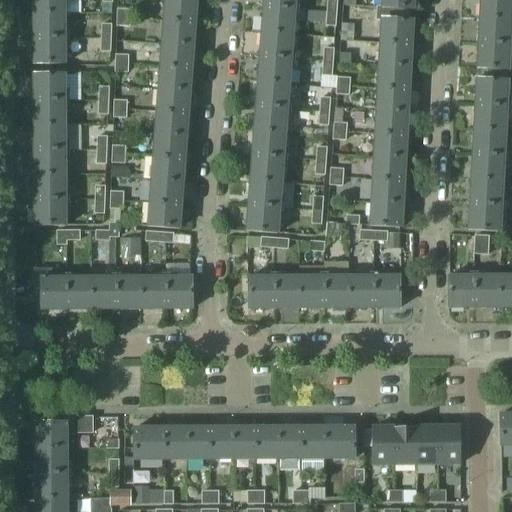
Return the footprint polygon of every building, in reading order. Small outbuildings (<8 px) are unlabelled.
[(33,0),(33,15),(64,15),(64,0),(68,0),(33,0)] [(196,0),(188,0),(164,0),(163,21),(194,23),(196,0)] [(263,0),(263,9),(298,12),(299,1),(295,0),(294,0),(263,0)] [(327,0),(326,13),(337,14),(337,0),(327,0)] [(412,0),(382,0),(382,9),(396,10),(409,11),(412,11),(412,0)] [(511,6),(511,0),(480,0),(480,19),(511,20),(511,7),(511,6)] [(298,23),(298,12),(263,9),(261,34),(292,36),(293,22),(298,23)] [(379,45),(410,46),(412,22),(408,22),(409,11),(396,10),(382,9),(376,9),(376,21),(381,21),(379,45)] [(130,19),(130,10),(117,10),(116,19),(130,19)] [(314,12),(313,24),(325,25),(325,27),(336,28),(337,14),(326,13),(314,12)] [(33,15),(33,40),(68,40),(68,28),(64,28),(64,15),(33,15)] [(116,19),(116,28),(130,28),(130,19),(116,19)] [(478,43),(511,45),(511,34),(510,34),(511,20),(480,19),(478,43)] [(194,23),(163,21),(161,44),(192,47),(194,23)] [(110,39),(111,25),(101,25),(100,39),(110,39)] [(353,42),(354,26),(341,25),(340,41),(353,42)] [(259,59),(294,62),(295,50),(291,50),(292,36),(261,34),(259,59)] [(100,53),(110,53),(110,39),(100,39),(100,53)] [(68,50),(68,40),(33,40),(33,66),(64,65),(64,50),(68,50)] [(511,45),(478,43),(477,69),(482,69),(508,71),(509,56),(511,56),(511,45)] [(192,47),(161,44),(159,67),(190,69),(192,47)] [(410,46),(379,45),(378,67),(409,69),(410,46)] [(324,49),(323,63),(333,64),(334,50),(324,49)] [(339,63),(350,64),(350,54),(339,53),(339,63)] [(115,64),(128,65),(129,56),(115,55),(115,64)] [(259,59),(257,83),(288,86),(288,84),(298,85),(299,73),(294,73),(294,62),(259,59)] [(322,77),(332,78),(333,64),(323,63),(322,77)] [(115,64),(114,73),(128,74),(128,65),(115,64)] [(190,69),(159,67),(158,89),(189,92),(190,69)] [(409,69),(378,67),(377,90),(408,92),(409,69)] [(476,80),(475,105),(511,107),(511,96),(507,96),(507,82),(508,71),(482,69),(481,75),(481,80),(476,80)] [(65,75),(33,76),(34,101),(69,101),(69,90),(65,90),(65,75)] [(337,78),(336,87),(350,88),(350,79),(337,78)] [(256,109),(291,111),(292,100),(287,100),(288,86),(257,83),(256,109)] [(350,88),(336,87),(336,96),(349,96),(350,88)] [(109,88),(98,88),(98,102),(108,102),(109,88)] [(189,92),(158,89),(156,112),(187,115),(189,92)] [(408,92),(377,90),(376,113),(407,114),(408,92)] [(319,112),(329,113),(330,99),(320,98),(319,112)] [(69,101),(34,101),(34,127),(65,126),(65,112),(69,112),(69,101)] [(113,110),(127,111),(127,102),(113,101),(113,110)] [(108,116),(108,102),(98,102),(97,115),(108,116)] [(473,131),(505,132),(505,118),(510,118),(511,107),(475,105),(473,131)] [(290,122),(291,111),(256,109),(254,133),(284,136),(285,122),(290,122)] [(126,119),(127,111),(113,110),(112,119),(126,119)] [(187,115),(156,112),(154,135),(185,137),(187,115)] [(318,126),(328,127),(329,113),(319,112),(318,126)] [(407,114),(376,113),(374,136),(405,137),(407,114)] [(333,132),(346,133),(347,125),(334,124),(333,132)] [(34,151),(69,151),(69,140),(65,140),(65,126),(34,127),(34,151)] [(504,146),(505,132),(473,131),(472,155),(508,157),(508,146),(504,146)] [(333,132),(332,141),(346,142),(346,133),(333,132)] [(252,158),(287,161),(288,150),(283,150),(284,136),(254,133),(252,158)] [(185,137),(154,135),(152,157),(183,160),(185,137)] [(405,137),(374,136),(373,159),(404,160),(405,137)] [(107,138),(96,137),(96,151),(106,151),(107,138)] [(125,156),(125,147),(111,147),(111,156),(125,156)] [(315,162),(326,162),(327,148),(316,148),(315,162)] [(69,151),(34,151),(34,176),(65,176),(65,162),(69,162),(69,151)] [(95,165),(106,165),(106,151),(96,151),(95,165)] [(471,180),(502,182),(502,168),(507,168),(508,157),(472,155),(471,180)] [(125,156),(111,156),(111,164),(124,165),(125,156)] [(183,160),(152,157),(150,180),(181,182),(183,160)] [(287,161),(252,158),(250,183),(281,186),(282,171),(286,172),(287,161)] [(404,160),(373,159),(372,181),(403,183),(404,160)] [(326,162),(315,162),(314,176),(324,176),(326,162)] [(343,170),(330,169),(329,178),(343,179),(343,170)] [(65,176),(34,176),(34,201),(69,201),(69,190),(65,190),(65,176)] [(342,187),(343,179),(329,178),(329,186),(342,187)] [(181,182),(150,180),(149,203),(180,206),(181,182)] [(501,196),(502,182),(471,180),(469,206),(505,208),(505,196),(501,196)] [(403,183),(372,181),(371,204),(402,206),(403,183)] [(248,208),(283,211),(284,200),(280,199),(281,186),(250,183),(248,208)] [(104,201),(105,187),(95,187),(94,201),(104,201)] [(110,192),(109,201),(123,202),(123,193),(110,192)] [(323,198),(313,197),(312,211),(322,212),(323,198)] [(69,201),(34,201),(34,226),(65,226),(65,212),(70,212),(69,201)] [(104,201),(94,201),(93,215),(104,215),(104,201)] [(123,211),(123,202),(109,201),(109,210),(123,211)] [(147,226),(178,229),(180,206),(149,203),(147,226)] [(371,204),(369,227),(400,229),(402,206),(371,204)] [(505,208),(469,206),(468,231),(499,233),(500,219),(504,219),(505,208)] [(282,222),(283,211),(248,208),(246,233),(277,235),(278,221),(282,222)] [(322,212),(312,211),(311,225),(321,226),(322,212)] [(347,224),(361,225),(362,216),(348,215),(347,224)] [(335,239),(336,224),(326,223),(325,238),(335,239)] [(109,239),(118,239),(119,224),(108,224),(108,232),(109,232),(109,239)] [(95,231),(95,242),(108,242),(109,239),(109,232),(108,232),(95,231)] [(359,231),(359,241),(373,242),(373,232),(359,231)] [(56,232),(56,246),(66,246),(66,242),(66,232),(56,232)] [(66,242),(80,242),(80,232),(66,232),(66,242)] [(165,234),(145,232),(145,243),(164,244),(165,234)] [(373,242),(386,243),(387,233),(373,232),(373,242)] [(165,234),(164,244),(172,245),(173,234),(165,234)] [(386,250),(399,251),(399,235),(387,234),(386,250)] [(473,256),(488,256),(489,237),(474,236),(473,256)] [(247,238),(247,248),(260,249),(274,250),(274,240),(260,239),(247,238)] [(120,240),(120,257),(141,257),(141,240),(120,240)] [(288,241),(274,240),(274,250),(287,251),(288,241)] [(309,252),(324,253),(324,243),(310,242),(309,252)] [(66,310),(66,279),(51,279),(51,271),(34,271),(34,293),(39,293),(39,310),(66,310)] [(511,277),(498,277),(498,309),(511,308),(511,273),(511,274),(511,277)] [(448,309),(473,309),(473,274),(462,274),(462,278),(448,278),(448,309)] [(484,274),(473,274),(473,309),(498,309),(498,277),(484,277),(484,274)] [(274,310),(274,275),(263,275),(263,279),(248,280),(249,310),(274,310)] [(274,310),(299,309),(299,279),(285,279),(285,275),(274,275),(274,310)] [(324,309),(324,275),(313,275),(313,279),(299,279),(299,309),(324,309)] [(324,275),(324,309),(349,309),(349,279),(334,279),(334,275),(324,275)] [(374,309),(373,275),(363,275),(363,279),(349,279),(349,309),(374,309)] [(373,275),(374,309),(399,309),(399,279),(385,279),(385,275),(373,275)] [(91,310),(91,280),(77,280),(77,276),(66,276),(66,279),(66,310),(91,310)] [(116,310),(116,276),(105,276),(105,280),(91,280),(91,310),(116,310)] [(140,310),(141,279),(127,279),(127,276),(116,276),(116,310),(140,310)] [(166,310),(166,276),(155,276),(155,279),(141,279),(140,310),(166,310)] [(190,310),(190,280),(176,280),(176,276),(166,276),(166,310),(190,310)] [(500,447),(511,446),(511,415),(500,416),(500,447)] [(35,425),(35,450),(67,449),(66,434),(91,433),(91,418),(52,418),(52,425),(35,425)] [(323,460),(324,460),(324,429),(301,430),(301,461),(301,475),(323,475),(323,460)] [(353,429),(324,429),(324,460),(353,460),(353,429)] [(385,429),(371,429),(372,466),(394,466),(393,429),(391,429),(391,431),(385,431),(385,429)] [(403,429),(403,431),(397,431),(397,429),(393,429),(394,466),(416,465),(416,429),(403,429)] [(434,431),(428,431),(428,429),(416,429),(416,465),(438,465),(438,429),(434,429),(434,431)] [(438,429),(438,465),(460,465),(460,429),(446,429),(446,431),(440,431),(440,429),(438,429)] [(187,430),(164,431),(165,461),(187,461),(187,430)] [(210,430),(187,430),(187,461),(210,461),(210,430)] [(233,430),(210,430),(210,461),(233,461),(233,430)] [(255,430),(233,430),(233,461),(256,461),(255,430)] [(278,430),(255,430),(256,461),(278,461),(278,430)] [(301,430),(278,430),(278,461),(301,461),(301,430)] [(134,462),(165,461),(164,431),(134,431),(134,462)] [(104,450),(118,450),(118,441),(104,441),(104,450)] [(67,463),(67,449),(35,450),(36,474),(71,474),(70,463),(67,463)] [(118,475),(118,461),(108,461),(108,475),(118,475)] [(123,485),(133,485),(133,471),(123,471),(123,485)] [(364,484),(364,471),(354,471),(354,484),(364,484)] [(71,485),(71,474),(36,474),(36,499),(67,499),(67,485),(71,485)] [(118,475),(108,475),(108,489),(118,488),(118,475)] [(142,490),(135,490),(135,505),(142,505),(163,505),(163,493),(149,493),(149,490),(142,490)] [(209,493),(210,505),(218,505),(218,492),(209,493)] [(246,492),(246,505),(255,505),(255,492),(246,492)] [(264,505),(264,492),(255,492),(255,505),(264,505)] [(292,505),(301,504),(301,492),(292,492),(292,505)] [(310,492),(301,492),(301,504),(310,504),(310,492)] [(394,492),(386,492),(386,504),(394,504),(394,492)] [(402,492),(394,492),(394,504),(402,504),(402,492)] [(429,492),(429,504),(438,504),(437,492),(429,492)] [(446,492),(437,492),(438,504),(446,504),(446,492)] [(130,493),(111,493),(111,506),(130,506),(130,493)] [(163,505),(173,505),(173,493),(163,493),(163,505)] [(209,493),(201,493),(201,505),(210,505),(209,493)] [(67,511),(67,499),(36,499),(35,511),(67,511)]
